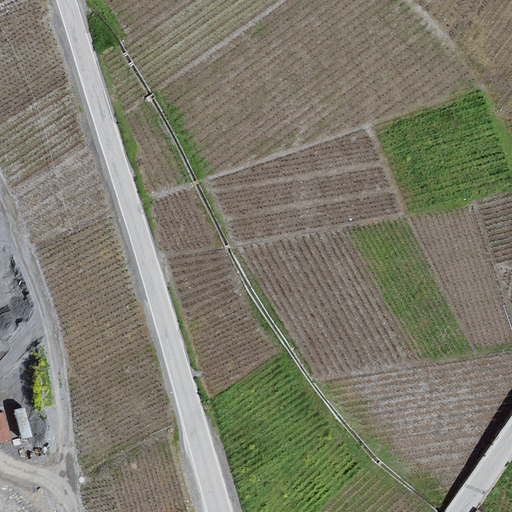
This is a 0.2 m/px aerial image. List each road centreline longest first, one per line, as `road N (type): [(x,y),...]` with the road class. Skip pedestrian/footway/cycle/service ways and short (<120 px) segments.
road 1 (tertiary): [(69,0),(219,511)]
road 2 (track): [(0,186),(61,369),(67,511)]
